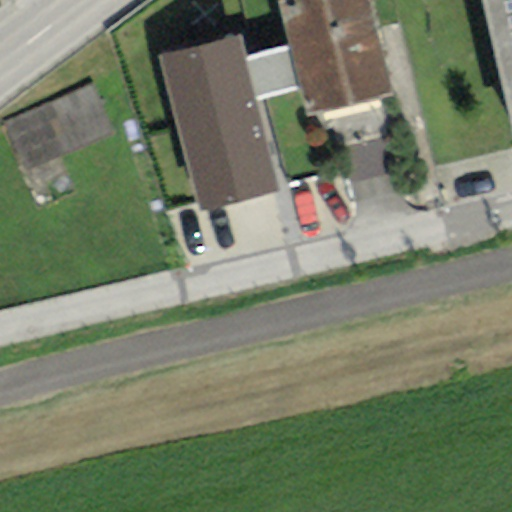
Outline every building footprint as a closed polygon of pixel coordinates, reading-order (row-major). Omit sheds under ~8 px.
[(366,0),(292,0),(277,4),(289,50),(300,90),(307,116),(391,94),(366,0)] [(511,0),(481,0),(511,130),(511,0)] [(239,38),(159,58),(198,213),(279,192),(256,102),(245,62),(239,38)] [(300,90),(289,50),(245,62),(256,102),(300,90)] [(91,87),(0,123),(0,126),(20,175),(112,138),(91,87)]
